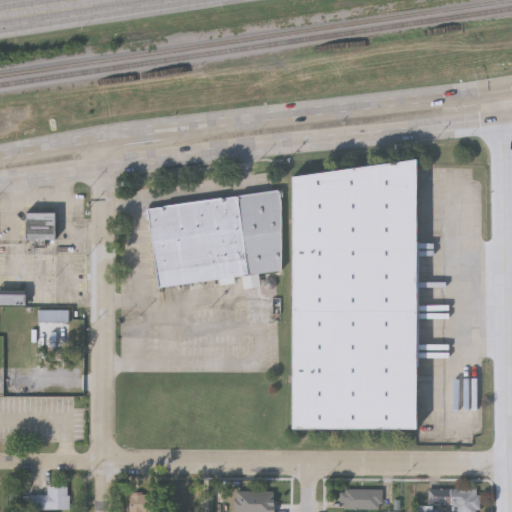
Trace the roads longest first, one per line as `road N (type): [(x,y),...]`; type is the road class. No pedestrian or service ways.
road 1 (secondary): [(0,179),(511,117)]
road 2 (residential): [(503,460),(0,461)]
road 3 (tertiary): [(507,87),(502,511)]
road 4 (residential): [(102,140),(104,511)]
road 5 (secondary): [(507,87),(165,132)]
